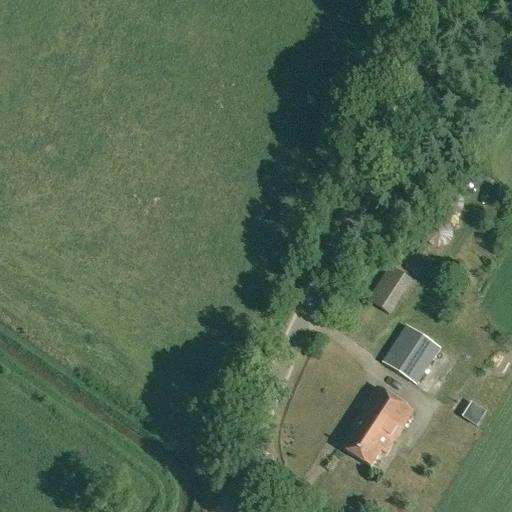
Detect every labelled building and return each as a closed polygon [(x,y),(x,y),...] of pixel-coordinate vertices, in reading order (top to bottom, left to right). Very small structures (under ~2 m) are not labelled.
[(448,215),(457,215),(463,209),(463,200),(457,193),(448,194),(442,199),(441,204),(442,209),(448,215)] [(367,302),(388,315),(410,281),(389,268),(367,302)] [(383,363),(417,386),(441,349),(406,327),(383,363)] [(344,450),(371,468),(382,451),(386,455),(414,413),(377,389),(350,430),(355,433),(344,450)] [(476,428),(485,414),(470,404),(461,419),(476,428)]
